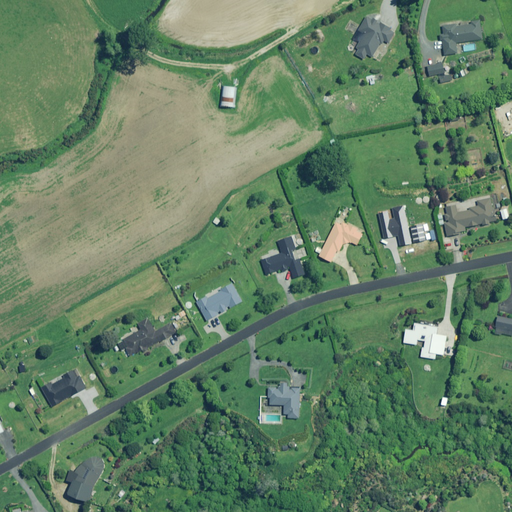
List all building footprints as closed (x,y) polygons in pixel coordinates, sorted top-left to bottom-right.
[(367,54),(372,56),(380,43),(382,44),(384,40),(389,42),(395,32),(390,30),(391,28),(378,20),(374,17),(373,19),(367,16),(358,30),(365,33),(356,47),(359,49),(356,54),(364,59),(367,54)] [(456,23),(442,25),(444,34),(440,34),(441,40),(442,40),(445,54),(458,52),(456,42),(483,38),(480,20),(471,21),(472,23),(456,26),(456,23)] [(444,74),(442,62),(426,64),(428,76),(444,74)] [(235,88),(223,87),(222,107),(234,108),(235,88)] [(445,223),(448,237),(461,234),(461,232),(466,231),(465,228),(497,221),(492,197),(478,200),(479,205),(470,207),(470,210),(458,213),(456,205),(446,207),(448,214),(445,214),(446,221),(449,220),(449,222),(445,223)] [(507,209),(502,211),(504,219),(510,218),(507,209)] [(336,222),(320,256),(331,262),(337,250),(339,251),(343,244),(351,242),(357,245),(363,234),(357,231),(358,229),(343,222),(341,225),(336,222)] [(305,274),(292,236),(278,241),(283,253),(262,260),(267,274),(282,269),(283,272),(288,270),(287,267),(290,266),(294,278),(305,274)] [(207,297),(197,302),(207,320),(219,314),(218,312),(221,310),(222,312),(227,309),(226,308),(230,306),(231,308),(243,301),(233,283),(221,289),(221,291),(208,298),(207,297)] [(511,319),(499,316),(496,327),(511,329),(511,319)] [(155,331),(148,318),(139,323),(142,329),(124,339),(128,347),(126,348),(131,356),(143,350),(144,352),(149,350),(148,348),(161,341),(161,342),(173,336),(172,335),(176,332),(171,323),(155,331)] [(414,331),(406,330),(404,343),(417,345),(418,340),(425,341),(424,348),(422,348),(421,357),(435,359),(436,354),(444,355),(447,336),(436,335),(437,328),(415,324),(414,331)] [(51,383),(42,387),(53,408),(63,402),(62,401),(71,396),(86,388),(80,376),(77,378),(73,371),(64,376),(65,378),(52,385),(51,383)] [(300,419),(301,389),(290,388),(290,387),(288,387),(288,384),(282,384),(281,387),(279,387),(279,388),(269,388),(269,398),(271,398),(270,405),(285,405),(284,414),(289,414),(289,418),(300,419)] [(297,444),(292,440),(289,446),(293,449),(297,444)] [(77,469),(74,474),(78,476),(76,481),(74,480),(68,494),(69,496),(88,503),(90,501),(94,488),(104,469),(104,464),(102,459),(98,458),(93,458),(87,461),(82,464),(77,469)]
